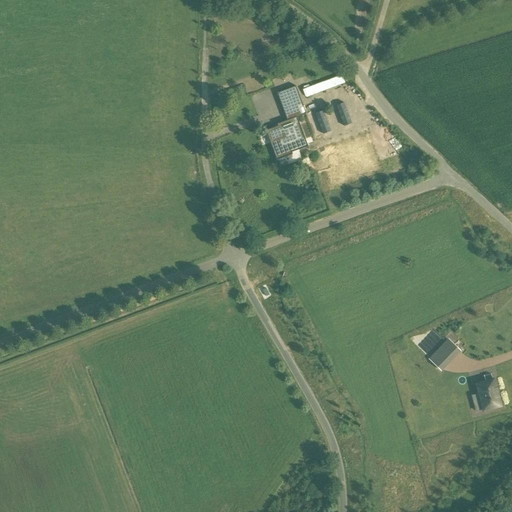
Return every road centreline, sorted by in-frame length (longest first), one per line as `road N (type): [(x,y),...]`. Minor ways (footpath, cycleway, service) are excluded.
road 1 (unclassified): [(344,511),(326,424),(233,255)]
road 2 (unclassified): [(453,174),(332,46),(271,0)]
road 3 (unclassified): [(0,345),(233,255)]
road 4 (unclassified): [(233,255),(453,174)]
road 5 (unclassified): [(233,255),(206,167),(204,46)]
